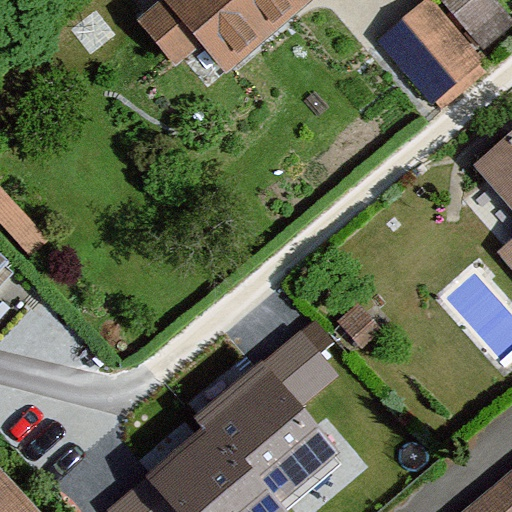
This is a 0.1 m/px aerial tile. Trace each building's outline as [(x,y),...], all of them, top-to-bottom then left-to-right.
[(307,0),(175,0),(144,27),(180,70),(204,49),(229,78),(313,6),(307,0)] [(424,0),(423,0),(378,39),(427,97),(474,57),(424,0)] [(508,22),(490,0),(441,0),(478,46),(508,22)] [(511,136),(478,167),(511,205),(511,245),(504,253),(511,261),(511,136)] [(0,259),(9,250),(0,241),(0,259)] [(310,389),(180,497),(193,511),(304,511),(368,459),(310,389)] [(511,511),(511,471),(463,511),(511,511)] [(38,511),(4,474),(0,476),(0,511),(38,511)]
